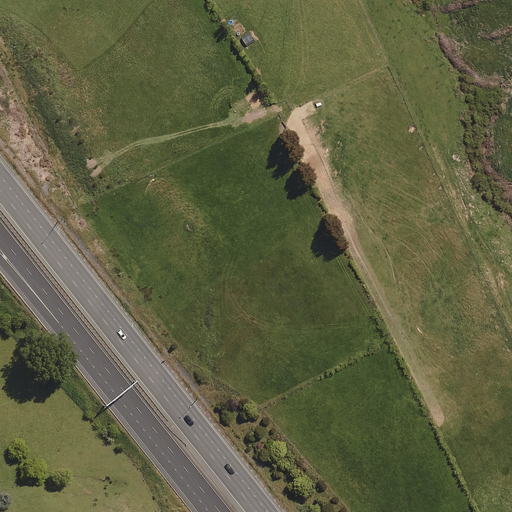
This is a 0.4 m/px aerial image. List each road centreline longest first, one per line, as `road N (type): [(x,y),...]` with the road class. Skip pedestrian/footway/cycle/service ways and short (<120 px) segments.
road 1 (motorway): [(0,190),(256,511)]
road 2 (motorway): [(123,391),(0,236)]
road 3 (motorway): [(123,391),(93,373),(0,259)]
road 4 (motorway): [(219,511),(123,391)]
